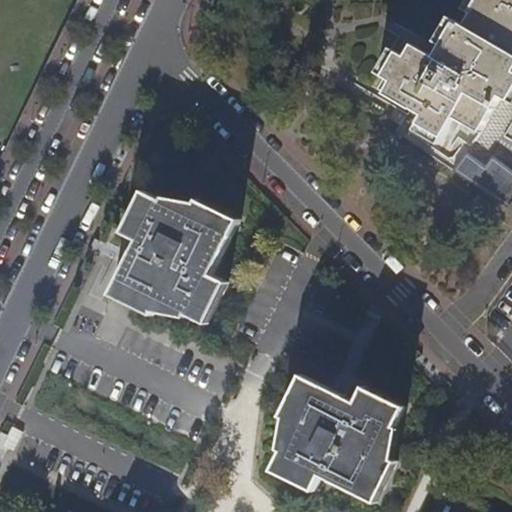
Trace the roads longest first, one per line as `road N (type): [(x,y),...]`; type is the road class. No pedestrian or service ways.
road 1 (residential): [(511,403),(150,45)]
road 2 (residential): [(0,352),(150,45)]
